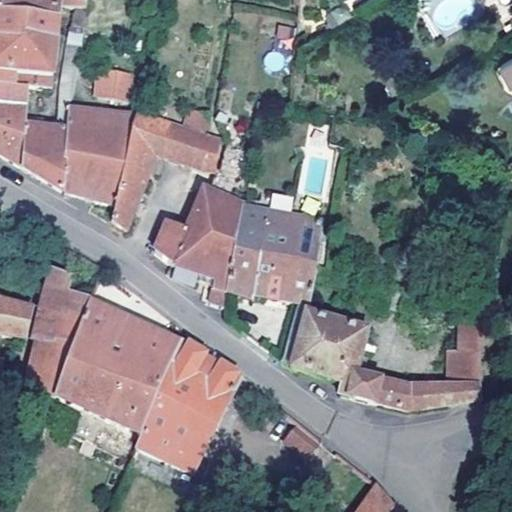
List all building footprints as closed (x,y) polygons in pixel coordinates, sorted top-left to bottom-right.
[(61,11),(87,12),(88,12),(89,0),(0,0),(0,16),(60,21),(61,11)] [(0,46),(57,52),(60,21),(0,16),(0,46)] [(54,92),(57,52),(0,46),(0,88),(28,90),(54,92)] [(75,94),(80,58),(81,51),(62,50),(60,93),(75,94)] [(265,71),(284,69),(283,53),(264,55),(265,71)] [(511,59),(500,65),(511,85),(511,59)] [(136,75),(100,73),(96,98),(133,102),(136,75)] [(0,159),(11,165),(30,177),(34,128),(25,128),(28,90),(0,88),(0,159)] [(64,196),(70,112),(59,111),(58,130),(34,128),(30,177),(49,187),(64,196)] [(116,209),(136,116),(70,112),(64,196),(87,202),(116,209)] [(190,113),(185,132),(206,138),(209,117),(190,113)] [(173,129),(140,115),(136,114),(136,116),(116,209),(113,224),(128,235),(158,158),(165,161),(173,129)] [(173,129),(165,161),(191,170),(201,173),(213,175),(220,144),(220,142),(212,140),(206,138),(185,132),(173,129)] [(154,256),(172,269),(201,278),(226,200),(203,191),(186,232),(167,224),(154,256)] [(273,193),(271,206),(291,209),(293,196),(273,193)] [(243,210),(243,207),(226,200),(201,278),(218,283),(213,300),(211,308),(222,311),(226,294),(243,210)] [(298,307),(308,308),(310,308),(315,276),(323,224),(243,210),(226,294),(253,304),(254,301),(298,307)] [(0,241),(7,243),(14,224),(0,220),(0,241)] [(72,357),(89,308),(90,306),(68,297),(73,283),(52,274),(32,343),(37,345),(72,357)] [(0,340),(25,344),(32,311),(0,303),(0,340)] [(282,367),(290,373),(306,316),(308,308),(298,307),(282,367)] [(133,327),(89,308),(72,357),(56,404),(142,441),(180,349),(180,347),(133,327)] [(480,355),(485,316),(460,310),(459,355),(449,354),(448,390),(415,390),(355,379),(366,333),(306,316),(290,373),(342,389),(340,400),(378,408),(412,415),(482,402),(481,378),(480,355)] [(37,345),(23,397),(56,404),(72,357),(37,345)] [(142,441),(137,455),(195,480),(242,382),(205,362),(180,349),(142,441)] [(305,461),(319,443),(294,425),(281,443),(305,461)] [(363,511),(395,511),(396,511),(388,503),(378,491),(363,511)]
